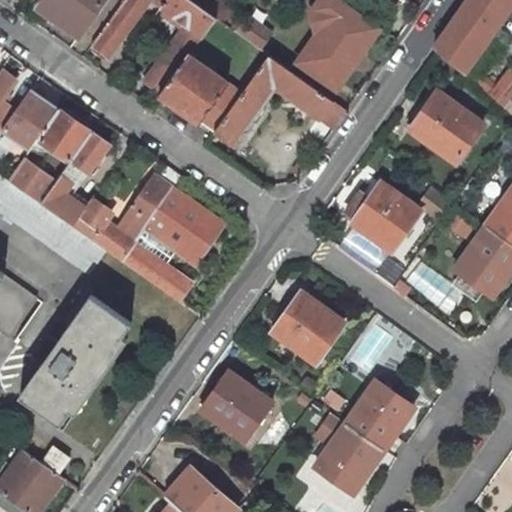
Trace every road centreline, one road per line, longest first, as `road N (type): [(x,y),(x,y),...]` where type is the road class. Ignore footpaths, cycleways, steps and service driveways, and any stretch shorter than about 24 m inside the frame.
road 1 (residential): [(1,25),(288,228)]
road 2 (residential): [(87,511),(288,228)]
road 3 (residential): [(288,228),(452,0)]
road 4 (residential): [(288,228),(474,364)]
road 5 (residential): [(474,364),(404,468),(385,511)]
